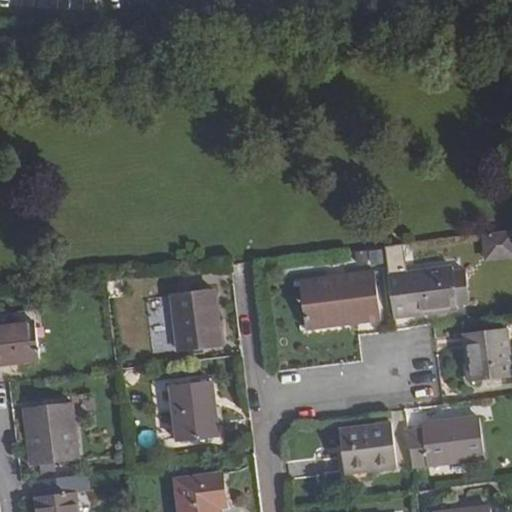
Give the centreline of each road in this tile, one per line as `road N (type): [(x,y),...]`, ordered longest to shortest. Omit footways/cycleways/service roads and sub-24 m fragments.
road 1 (residential): [(244,263),(264,412)]
road 2 (residential): [(401,392),(264,412)]
